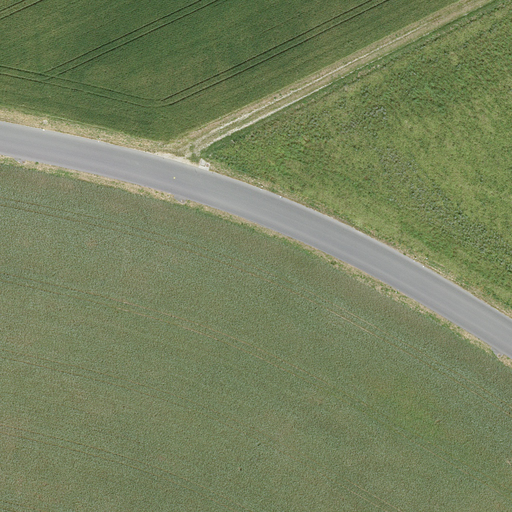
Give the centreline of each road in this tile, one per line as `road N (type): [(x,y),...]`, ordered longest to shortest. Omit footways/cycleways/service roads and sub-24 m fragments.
road 1 (tertiary): [(511,338),(264,205),(152,169),(0,136)]
road 2 (track): [(491,0),(152,169)]
